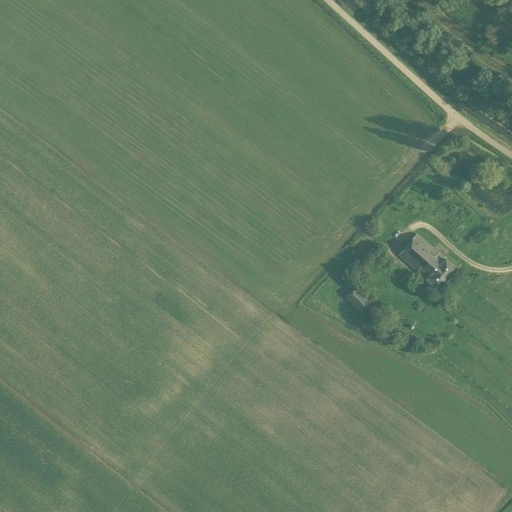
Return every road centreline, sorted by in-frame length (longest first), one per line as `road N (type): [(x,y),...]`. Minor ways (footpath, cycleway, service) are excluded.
road 1 (unclassified): [(511,157),(320,0)]
road 2 (track): [(458,119),(410,156),(363,222)]
